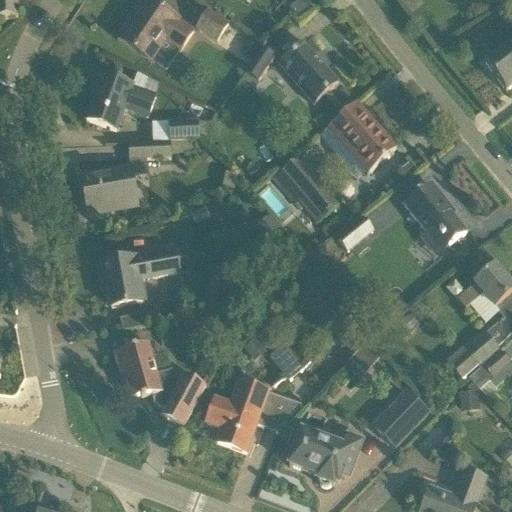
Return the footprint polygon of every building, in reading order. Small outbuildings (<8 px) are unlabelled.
[(16,0),(0,0),(0,19),(18,19),(16,0)] [(166,74),(179,54),(194,33),(179,23),(179,22),(146,0),(144,0),(117,41),(166,74)] [(313,10),(305,0),(302,0),(289,9),(298,21),(313,10)] [(196,29),(217,43),(228,26),(208,12),(196,29)] [(249,39),(240,51),(250,59),(259,47),(249,39)] [(511,41),(483,63),(506,94),(511,89),(511,41)] [(279,68),(280,69),(313,107),(339,85),(305,45),(279,68)] [(245,74),(258,83),(274,60),(261,51),(245,74)] [(132,88),(97,75),(91,90),(97,92),(86,122),(116,133),(124,112),(147,121),(155,98),(131,90),(132,88)] [(396,151),(356,105),(328,130),(368,176),(396,151)] [(170,124),(171,144),(195,143),(199,142),(198,123),(170,124)] [(195,143),(171,144),(128,146),(128,163),(171,161),(171,156),(196,155),(195,143)] [(299,159),(276,177),(314,223),(337,205),(299,159)] [(130,170),(81,179),(87,212),(118,206),(119,212),(137,209),(130,170)] [(435,232),(448,249),(466,235),(453,218),(429,188),(404,208),(426,235),(428,237),(435,232)] [(337,241),(348,254),(372,234),(362,221),(337,241)] [(275,225),(261,237),(269,247),(283,235),(275,225)] [(137,258),(97,266),(100,284),(107,283),(111,310),(145,304),(141,283),(179,275),(175,252),(137,259),(137,258)] [(301,259),(286,271),(305,295),(320,283),(301,259)] [(495,311),(511,295),(511,287),(495,268),(474,286),(474,287),(457,302),(465,311),(483,296),(495,311)] [(341,305),(331,313),(344,329),(353,322),(341,305)] [(467,378),(468,379),(497,351),(485,337),(451,366),(464,381),(467,378)] [(370,339),(348,363),(366,380),(385,357),(372,340),(370,339)] [(157,376),(148,346),(114,355),(120,376),(124,375),(131,402),(141,399),(141,401),(152,398),(155,408),(164,413),(161,418),(183,430),(206,389),(173,371),(157,376)] [(270,358),(290,383),(302,373),(283,348),(270,358)] [(490,395),(511,375),(511,367),(497,351),(468,379),(472,384),(479,392),(485,399),(501,416),(507,410),(503,405),(500,406),(490,395)] [(215,400),(206,425),(222,431),(217,445),(246,455),(268,394),(240,384),(232,406),(215,400)] [(477,392),(468,394),(457,395),(460,415),(480,412),(477,392)] [(371,428),(395,451),(429,416),(406,393),(371,428)] [(319,478),(317,482),(318,483),(320,487),(323,490),(328,490),(332,488),(333,488),(334,484),(338,486),(342,476),(349,478),(362,442),(347,436),(342,449),(333,445),(335,439),(320,433),(318,440),(301,433),(288,467),(319,478)] [(475,511),(477,508),(476,507),(487,480),(465,472),(455,499),(430,490),(422,511),(475,511)]
